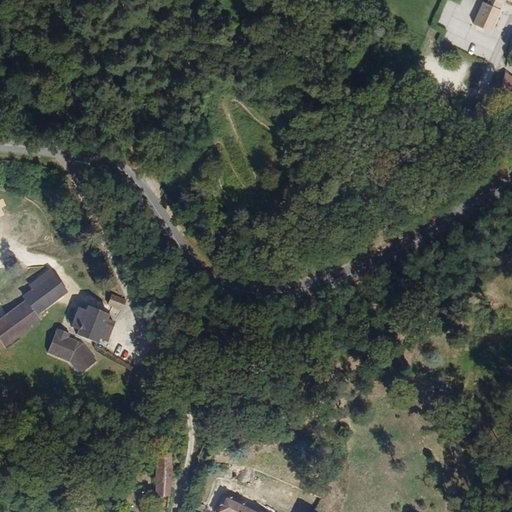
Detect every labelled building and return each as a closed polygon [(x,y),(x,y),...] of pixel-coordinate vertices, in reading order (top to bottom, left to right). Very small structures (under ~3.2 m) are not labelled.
[(511,0),(490,0),(489,3),(486,1),(485,2),(492,5),(503,10),(503,9),(506,0),(511,0)] [(503,10),(492,5),(485,2),(476,24),(493,31),(503,10)] [(511,73),(502,67),(497,80),(511,90),(511,73)] [(0,324),(0,346),(3,351),(40,325),(36,319),(68,297),(52,275),(31,290),(34,294),(23,302),(26,305),(0,324)] [(121,317),(125,309),(110,303),(107,311),(121,317)] [(99,345),(108,348),(115,330),(106,326),(108,322),(87,313),(85,318),(77,314),(70,332),(78,335),(76,340),(97,349),(99,345)] [(53,338),(66,343),(67,339),(55,334),(53,338)] [(77,380),(94,367),(80,348),(66,343),(53,338),(45,358),(67,367),(77,380)] [(156,500),(170,502),(173,475),(172,475),(172,463),(172,458),(162,458),(156,500)] [(218,511),(256,511),(225,498),(218,511)]
